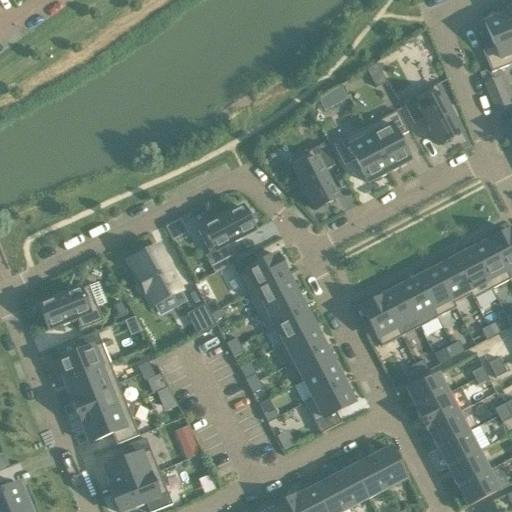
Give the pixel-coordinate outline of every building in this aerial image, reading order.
[(511,65),(511,32),(505,15),(484,24),(494,47),(482,51),(492,73),(511,65)] [(376,64),(367,71),(376,88),(386,83),(376,64)] [(424,119),(438,146),(461,134),(453,119),(456,118),(450,108),(448,109),(436,85),(402,103),(413,124),(424,119)] [(341,88),(332,92),(339,104),(347,100),(341,88)] [(332,92),(319,101),(324,112),(339,104),(332,92)] [(507,95),(491,101),(496,114),(511,107),(507,95)] [(396,112),(365,128),(388,173),(409,162),(397,139),(407,133),(396,112)] [(367,184),(388,173),(365,128),(333,145),(344,166),(355,161),(367,184)] [(314,211),(337,199),(323,172),(334,166),(322,145),(289,163),(301,186),(299,188),(304,197),(306,196),(314,211)] [(217,222),(198,232),(210,255),(206,257),(211,267),(225,260),(233,256),(227,246),(254,231),(242,208),(227,216),(226,214),(216,219),(217,222)] [(172,238),(187,234),(183,219),(168,224),(172,238)] [(511,237),(509,231),(489,242),(505,272),(506,272),(511,268),(511,237)] [(489,242),(471,251),(491,290),(510,280),(506,272),(505,272),(489,242)] [(158,247),(129,262),(136,275),(135,275),(143,290),(144,289),(153,306),(181,291),(158,247)] [(471,251),(453,261),(471,295),(470,296),(472,300),(473,300),(491,290),(471,251)] [(231,265),(247,296),(286,276),(276,256),(258,265),(253,254),(231,265)] [(225,260),(211,267),(215,274),(228,267),(225,260)] [(453,261),(435,270),(453,305),(454,305),(470,296),(471,295),(453,261)] [(435,270),(417,280),(433,310),(432,311),(436,319),(456,309),(454,305),(453,305),(435,270)] [(247,296),(257,314),(296,294),(286,276),(247,296)] [(417,280),(399,289),(415,320),(432,311),(433,310),(417,280)] [(53,301),(38,307),(48,332),(77,320),(81,331),(103,322),(88,286),(64,296),(63,294),(52,298),(53,301)] [(399,289),(380,299),(396,329),(397,329),(415,320),(399,289)] [(296,294),(257,314),(267,333),(275,328),(305,312),(296,294)] [(361,309),(381,348),(402,337),(397,329),(396,329),(380,299),(361,309)] [(114,306),(119,318),(126,314),(122,303),(114,306)] [(216,328),(214,322),(210,315),(205,306),(187,316),(198,337),(216,328)] [(221,310),(210,315),(214,322),(225,317),(221,310)] [(284,345),(284,346),(315,330),(305,312),(275,328),(284,345)] [(495,323),(487,327),(493,338),(500,334),(495,323)] [(486,341),(493,338),(487,327),(480,331),(486,341)] [(284,345),(280,347),(290,367),(294,365),(294,364),(324,348),(315,330),(284,346),(284,345)] [(56,362),(64,383),(109,365),(97,333),(74,342),(79,353),(56,362)] [(225,344),(229,352),(240,346),(236,339),(225,344)] [(458,342),(451,346),(457,356),(464,353),(458,342)] [(244,353),(240,346),(229,352),(233,359),(244,353)] [(457,356),(451,346),(444,349),(450,360),(457,356)] [(294,365),(303,382),(334,366),(324,348),(294,364),(294,365)] [(488,365),(492,372),(503,366),(499,359),(488,365)] [(422,361),(415,365),(421,375),(428,372),(422,361)] [(147,362),(137,368),(141,375),(151,370),(147,362)] [(64,383),(72,403),(118,385),(109,365),(64,383)] [(421,375),(415,365),(408,368),(414,379),(421,375)] [(312,399),(313,400),(343,384),(334,366),(303,382),(312,399)] [(506,373),(503,366),(492,372),(496,379),(506,373)] [(471,374),(475,381),(486,375),(482,368),(471,374)] [(141,375),(144,383),(155,377),(151,370),(141,375)] [(416,411),(449,395),(438,374),(406,391),(416,411)] [(244,381),(248,388),(259,382),(255,375),(244,381)] [(489,382),(486,375),(475,381),(479,388),(489,382)] [(263,389),(259,382),(248,388),(252,395),(263,389)] [(353,404),(343,384),(313,400),(312,399),(304,404),(320,435),(341,424),(336,413),(353,404)] [(72,403),(80,423),(126,405),(118,385),(72,403)] [(169,387),(158,391),(166,411),(176,406),(169,387)] [(416,411),(414,411),(426,432),(427,432),(426,430),(459,414),(449,395),(416,411)] [(80,423),(89,444),(112,435),(116,446),(139,437),(126,405),(80,423)] [(495,410),(498,417),(509,412),(505,405),(495,410)] [(278,418),(274,411),(263,416),(267,424),(278,418)] [(502,424),(511,419),(511,417),(509,412),(498,417),(502,424)] [(427,432),(436,450),(469,433),(459,414),(426,430),(427,432)] [(436,450),(447,469),(479,452),(469,433),(436,450)] [(103,469),(112,490),(112,491),(159,472),(145,439),(122,448),(127,459),(103,469)] [(198,455),(193,443),(182,448),(187,459),(198,455)] [(370,459),(387,490),(407,480),(390,448),(370,459)] [(447,469),(457,488),(489,471),(479,452),(447,469)] [(370,459),(351,468),(368,500),(387,490),(370,459)] [(348,510),(368,500),(351,468),(332,479),(348,510)] [(499,491),(489,471),(457,488),(467,508),(499,491)] [(110,491),(118,511),(123,511),(145,503),(148,511),(155,511),(172,505),(159,472),(112,491),(112,490),(110,491)] [(332,479),(313,489),(324,511),(345,511),(348,510),(332,479)] [(0,511),(13,511),(28,506),(26,503),(29,502),(24,488),(20,489),(19,485),(0,492),(0,511)] [(324,511),(313,489),(293,499),(300,511),(324,511)] [(274,507),(274,509),(276,511),(300,511),(293,499),(293,497),(274,507)]
